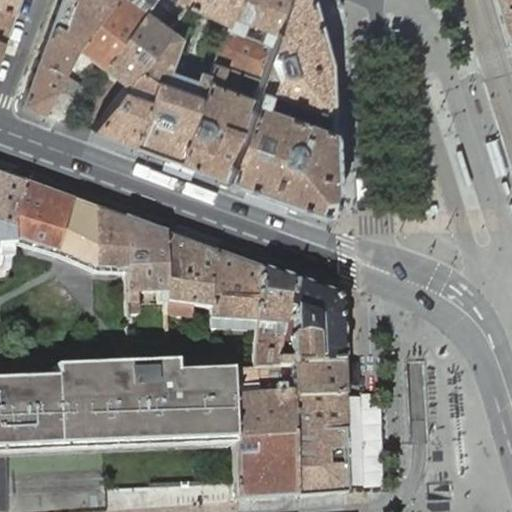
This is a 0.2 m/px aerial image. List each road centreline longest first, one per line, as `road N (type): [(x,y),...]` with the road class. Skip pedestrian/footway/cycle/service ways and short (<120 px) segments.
road 1 (secondary): [(0,133),(378,271)]
road 2 (tertiary): [(373,0),(387,243),(378,271)]
road 3 (residential): [(406,281),(395,316),(395,496),(386,509),(356,511)]
road 4 (secondary): [(406,281),(467,315),(491,356),(511,428)]
